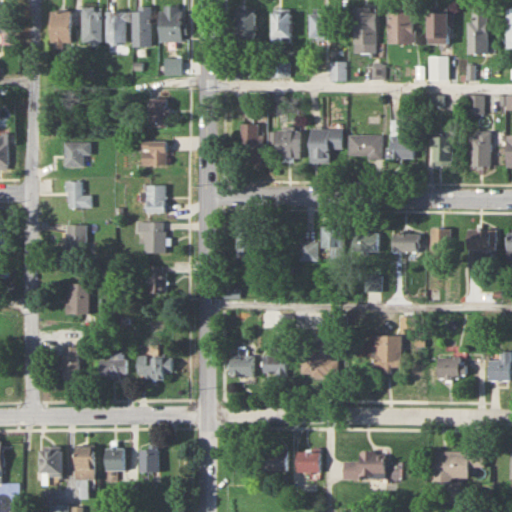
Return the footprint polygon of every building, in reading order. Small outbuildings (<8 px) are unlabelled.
[(181,42),(181,5),(159,5),(159,42),(181,42)] [(150,46),(150,6),(131,6),(131,46),(150,46)] [(354,52),(376,52),(376,6),(354,6),(354,52)] [(80,42),(99,42),(99,7),(80,7),(80,42)] [(311,8),(311,38),(331,38),(331,8),(311,8)] [(50,43),(69,43),(69,10),(50,10),(50,43)] [(126,43),(126,11),(104,11),(104,43),(126,43)] [(255,11),(235,11),(235,39),(255,39),(255,11)] [(390,11),(390,43),(413,43),(413,11),(390,11)] [(469,53),(488,53),(488,11),(469,11),(469,53)] [(291,12),(272,12),(272,42),(291,42),(291,12)] [(429,44),(449,44),(449,13),(429,13),(429,44)] [(448,81),(448,56),(430,56),(430,81),(448,81)] [(163,75),(180,75),(180,58),(163,58),(163,75)] [(288,62),(267,62),(267,76),(288,76),(288,62)] [(330,79),(343,79),(343,62),(330,62),(330,79)] [(469,113),(484,113),(484,96),(469,96),(469,113)] [(146,127),(166,127),(166,98),(146,98),(146,127)] [(398,138),(398,120),(391,120),(391,158),(415,158),(415,138),(398,138)] [(241,169),(263,169),(263,124),(241,124),(241,169)] [(301,129),(277,129),(277,159),(301,159),(301,129)] [(332,150),(343,150),(343,129),(311,129),(311,162),(332,162),(332,150)] [(0,132),(0,168),(9,169),(9,132),(0,132)] [(491,132),(470,132),(470,168),(491,168),(491,132)] [(350,156),(383,156),(383,134),(350,134),(350,156)] [(453,137),(434,137),(434,164),(453,164),(453,137)] [(85,166),(85,156),(92,156),(92,141),(66,141),(66,166),(85,166)] [(167,141),(143,141),(143,165),(167,165),(167,141)] [(94,195),(83,195),(83,180),(69,180),(69,206),(94,206),(94,195)] [(166,184),(147,184),(147,212),(166,212),(166,184)] [(146,231),(146,252),(166,252),(166,221),(138,221),(138,231),(146,231)] [(237,222),(237,256),(260,256),(260,222),(237,222)] [(67,223),(67,251),(89,251),(89,223),(67,223)] [(346,247),(346,227),(324,227),(324,247),(346,247)] [(433,260),(454,260),(454,228),(433,228),(433,260)] [(469,267),(477,267),(477,250),(497,250),(497,228),(469,228),(469,267)] [(379,230),(356,230),(356,250),(379,250),(379,230)] [(394,231),(394,250),(421,251),(421,231),(394,231)] [(319,241),(301,241),(301,260),(319,260),(319,241)] [(167,292),(167,265),(149,265),(149,292),(167,292)] [(91,314),(91,283),(69,283),(69,314),(91,314)] [(401,315),(401,332),(415,332),(415,315),(401,315)] [(402,371),(403,334),(376,333),(376,371),(402,371)] [(321,351),(302,350),(302,374),(337,375),(338,344),(321,343),(321,351)] [(79,377),(79,344),(63,344),(63,377),(79,377)] [(229,374),(252,374),(252,346),(236,346),(236,353),(229,353),(229,374)] [(99,357),(99,375),(125,375),(125,350),(110,350),(110,357),(99,357)] [(489,379),(510,379),(510,350),(500,350),(500,359),(489,359),(489,379)] [(287,374),(287,354),(263,354),(263,374),(287,374)] [(151,362),(137,362),(137,377),(171,377),(171,356),(151,356),(151,362)] [(439,376),(465,376),(465,356),(439,356),(439,376)] [(94,479),(94,445),(75,445),(75,498),(89,498),(89,479),(94,479)] [(105,469),(124,469),(124,445),(105,445),(105,469)] [(159,470),(159,445),(140,445),(140,470),(159,470)] [(40,446),(40,474),(61,474),(61,446),(40,446)] [(298,449),(298,472),(321,472),(321,449),(298,449)] [(288,450),(261,450),(261,469),(288,469),(288,450)] [(485,450),(434,450),(434,482),(453,483),(453,477),(469,477),(470,466),(485,466),(485,450)] [(345,477),(386,477),(386,451),(360,452),(360,460),(345,460),(345,477)]
